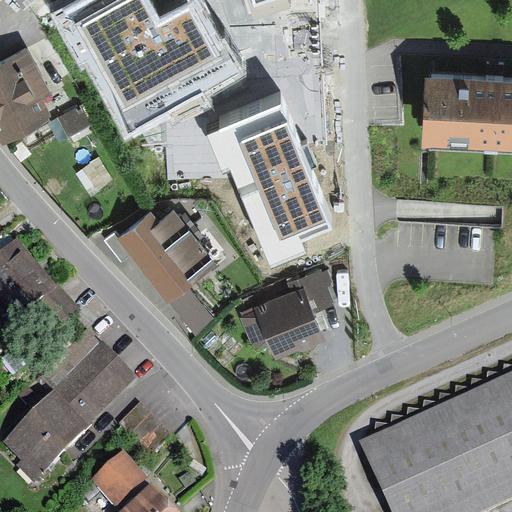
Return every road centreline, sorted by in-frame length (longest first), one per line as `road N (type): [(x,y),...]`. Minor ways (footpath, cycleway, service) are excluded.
road 1 (residential): [(263,458),(0,168)]
road 2 (unclassified): [(263,458),(312,407),(511,315)]
road 3 (unknown): [(175,362),(84,450)]
